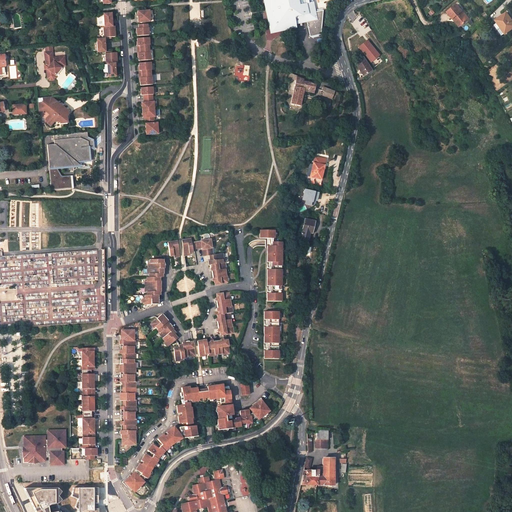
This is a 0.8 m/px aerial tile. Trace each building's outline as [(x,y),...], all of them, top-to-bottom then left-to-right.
[(314,1),(313,0),(263,0),(271,33),(297,28),(296,23),(307,21),(310,36),(320,34),(322,8),(316,10),(314,1)] [(458,4),(449,12),(454,18),(456,17),(462,25),(470,20),(458,4)] [(149,10),(138,11),(139,22),(150,21),(149,10)] [(112,13),(104,14),(105,27),(113,26),(112,13)] [(511,19),(507,13),(497,20),(506,33),(511,28),(511,19)] [(454,18),(460,27),(462,25),(456,17),(454,18)] [(148,28),(148,24),(139,25),(139,28),(137,28),(137,36),(149,35),(148,28)] [(105,27),(104,27),(105,39),(105,38),(109,38),(109,37),(116,37),(115,26),(113,26),(105,27)] [(98,39),(99,52),(106,51),(105,38),(105,39),(98,39)] [(149,38),(137,38),(138,46),(140,46),(140,49),(149,49),(149,45),(150,45),(149,38)] [(367,41),(359,47),(371,61),(379,55),(367,41)] [(149,49),(140,49),(141,53),(138,53),(139,61),(151,60),(150,52),(149,52),(149,49)] [(51,51),(44,52),(45,65),(47,65),(48,67),(47,69),(46,69),(47,78),(49,80),(53,80),(55,77),(54,74),(61,66),(64,65),(63,56),(52,57),(51,51)] [(106,52),(107,63),(108,63),(115,63),(117,63),(117,52),(110,53),(110,52),(106,52)] [(363,58),(355,63),(363,76),(371,70),(363,58)] [(150,62),(139,63),(140,71),(142,70),(142,74),(151,73),(150,70),(151,70),(150,62)] [(116,76),(115,63),(108,63),(109,76),(116,76)] [(151,73),(142,74),(142,78),(140,78),(141,85),(152,85),(151,77),(151,73)] [(296,80),(291,104),(300,106),(304,89),(307,90),(313,91),(315,84),(303,81),(304,79),(296,77),(296,80)] [(152,87),(141,88),(141,95),(143,95),(144,99),(152,98),(152,95),(153,95),(152,87)] [(334,91),(324,87),(323,88),(322,90),(324,91),(323,95),(331,98),(334,91)] [(37,98),(38,113),(41,113),(43,110),(43,108),(45,108),(51,113),(51,115),(49,115),(46,118),(47,123),(50,126),(53,122),(58,122),(58,123),(65,123),(64,115),(65,115),(66,115),(66,114),(66,113),(66,112),(65,111),(64,111),(61,112),(61,108),(60,101),(53,101),(53,96),(37,98)] [(152,102),(152,98),(144,99),(144,102),(142,102),(142,110),(154,109),(153,102),(152,102)] [(25,113),(25,104),(12,105),(12,114),(25,113)] [(154,109),(142,110),(142,118),(145,117),(145,121),(154,120),(153,117),(154,117),(154,109)] [(158,133),(157,122),(145,123),(146,134),(158,133)] [(57,168),(63,163),(66,167),(75,160),(73,159),(77,156),(79,159),(90,161),(89,146),(91,141),(88,140),(88,139),(88,132),(54,135),(54,137),(55,144),(47,145),(49,166),(49,172),(51,190),(72,189),(71,183),(69,176),(61,176),(57,168)] [(66,167),(79,165),(76,162),(90,161),(79,159),(77,156),(73,159),(75,160),(66,167)] [(314,157),(310,177),(321,179),(322,175),(322,176),(325,166),(322,165),(324,159),(314,157)] [(301,200),(306,201),(305,204),(315,207),(319,193),(305,188),(301,200)] [(304,219),(300,239),(307,241),(310,231),(311,231),(313,221),(304,219)] [(274,229),(260,229),(260,237),(274,238),(274,229)] [(182,240),(184,255),(190,254),(189,253),(193,252),(191,238),(182,240)] [(226,268),(225,261),(222,262),(221,258),(222,258),(222,252),(212,254),(211,247),(211,246),(210,238),(193,241),(195,248),(202,247),(203,255),(211,254),(211,259),(208,260),(208,264),(211,263),(211,267),(210,267),(211,271),(212,278),(212,281),(214,281),(214,285),(218,284),(221,284),(221,283),(228,282),(227,275),(225,275),(224,268),(226,268)] [(179,256),(176,241),(168,242),(170,256),(173,255),(174,257),(179,256)] [(281,241),(273,241),(273,244),(268,244),(268,260),(275,260),(275,268),(268,268),(268,284),(275,284),(275,291),(268,291),(268,299),(281,299),(281,241)] [(162,277),(161,271),(159,271),(159,268),(160,268),(160,265),(163,265),(163,259),(160,259),(160,255),(153,256),(153,259),(150,259),(150,263),(148,263),(148,268),(147,268),(147,274),(148,274),(149,277),(146,277),(146,281),(144,281),(144,292),(146,292),(146,296),(144,296),(144,299),(143,299),(143,304),(151,304),(158,304),(158,299),(157,299),(157,295),(159,295),(159,277),(162,277)] [(230,319),(230,312),(232,312),(231,305),(229,305),(229,298),(230,298),(229,292),(222,293),(215,293),(216,297),(215,298),(215,300),(216,300),(217,307),(216,307),(216,310),(218,310),(218,313),(216,313),(216,317),(215,318),(215,321),(216,321),(217,328),(216,328),(217,331),(218,331),(219,334),(232,332),(231,326),(230,326),(229,319),(230,319)] [(279,309),(265,309),(265,316),(270,316),(270,324),(265,323),(265,339),(270,339),(270,347),(265,347),(265,355),(279,355),(279,309)] [(158,333),(161,338),(163,341),(162,342),(166,347),(174,340),(171,335),(174,333),(172,330),(172,329),(170,327),(171,326),(169,323),(168,324),(164,318),(165,318),(161,313),(155,318),(155,319),(150,323),(153,327),(155,326),(157,329),(156,329),(159,333),(158,333)] [(133,382),(133,375),(135,375),(135,363),(133,363),(133,359),(135,359),(135,353),(133,353),(133,347),(135,347),(135,340),(133,340),(133,330),(120,330),(120,335),(121,335),(121,337),(119,337),(119,340),(118,341),(118,344),(121,344),(121,346),(119,346),(119,354),(122,354),(122,360),(119,360),(119,364),(121,364),(121,366),(119,366),(119,369),(118,369),(118,373),(121,373),(121,375),(119,375),(119,383),(123,383),(123,393),(119,393),(120,401),(123,401),(123,406),(119,407),(119,410),(122,410),(122,412),(119,412),(120,420),(122,420),(122,422),(120,422),(120,425),(123,425),(124,431),(120,431),(120,439),(122,439),(122,440),(120,441),(121,445),(125,445),(125,447),(129,446),(129,445),(134,445),(134,431),(135,431),(135,419),(134,419),(134,412),(135,412),(135,400),(134,400),(134,394),(135,394),(135,381),(133,382)] [(214,354),(221,353),(221,354),(228,353),(226,339),(222,340),(222,338),(219,339),(219,340),(212,341),(212,340),(209,340),(209,342),(206,342),(205,340),(200,341),(200,340),(196,340),(198,355),(203,355),(203,353),(207,353),(207,356),(214,355),(214,354)] [(181,354),(185,354),(185,355),(192,354),(190,341),(187,341),(186,340),(183,340),(184,342),(179,342),(180,344),(176,344),(176,349),(171,349),(172,360),(178,359),(178,357),(182,357),(181,354)] [(89,348),(80,348),(80,351),(79,351),(79,359),(91,359),(91,351),(89,351),(89,348)] [(91,359),(79,359),(79,367),(80,367),(80,370),(89,370),(89,366),(91,366),(91,359)] [(89,374),(89,370),(80,370),(80,374),(80,381),(92,381),(91,374),(89,374)] [(92,389),(92,381),(80,381),(80,389),(81,389),(81,392),(89,392),(89,389),(92,389)] [(207,389),(197,391),(196,385),(181,388),(182,393),(181,393),(181,396),(183,396),(183,401),(187,400),(191,399),(192,401),(219,397),(220,403),(232,401),(230,389),(229,389),(223,390),(223,387),(222,383),(214,384),(214,382),(206,383),(207,389)] [(240,384),(242,395),(249,394),(247,383),(240,384)] [(90,396),(89,392),(81,392),(81,396),(80,396),(80,404),(92,403),(92,396),(90,396)] [(246,423),(254,421),(254,419),(259,415),(260,416),(264,412),(266,414),(269,411),(268,410),(270,407),(262,398),(252,406),(255,410),(254,410),(251,411),(250,408),(243,409),(244,415),(236,417),(236,418),(233,419),(230,420),(227,420),(227,415),(229,415),(234,414),(233,405),(225,406),(225,405),(218,406),(218,411),(219,418),(218,418),(220,430),(234,428),(234,426),(244,424),(243,421),(245,421),(246,423)] [(181,425),(189,423),(189,425),(194,424),(193,421),(194,420),(192,405),(190,405),(190,402),(188,402),(185,403),(185,405),(183,406),(178,406),(179,414),(182,414),(182,417),(180,417),(181,425)] [(92,411),(92,403),(80,404),(80,411),(81,411),(81,415),(90,415),(90,411),(92,411)] [(90,418),(90,415),(81,415),(81,418),(80,418),(80,426),(92,426),(92,418),(90,418)] [(92,433),(92,426),(80,426),(80,433),(81,433),(81,437),(90,437),(90,433),(92,433)] [(134,474),(125,483),(134,492),(136,490),(138,491),(141,488),(140,487),(144,483),(142,481),(146,478),(148,479),(152,472),(151,471),(153,467),(154,468),(159,460),(158,459),(159,457),(160,458),(165,451),(172,447),(171,446),(175,443),(176,444),(183,439),(182,438),(185,437),(185,439),(198,437),(197,426),(180,428),(177,431),(178,432),(176,434),(172,429),(167,433),(170,438),(168,439),(164,435),(158,439),(161,444),(159,446),(157,449),(153,445),(148,451),(152,455),(151,456),(151,458),(146,455),(142,462),(143,463),(142,465),(140,465),(137,471),(142,474),(142,476),(138,474),(137,476),(134,474)] [(327,430),(317,429),(317,434),(324,434),(324,439),(326,440),(327,430)] [(47,441),(44,441),(44,437),(36,437),(23,437),(23,448),(22,448),(22,453),(22,458),(24,458),(24,460),(26,462),(28,462),(28,463),(33,464),(38,463),(38,462),(45,462),(45,458),(49,458),(50,465),(63,465),(63,452),(61,452),(61,448),(65,448),(65,440),(65,430),(64,430),(47,431),(47,437),(47,441)] [(317,434),(316,448),(327,448),(328,440),(326,440),(324,439),(324,434),(317,434)] [(92,444),(92,437),(90,437),(81,437),(81,444),(81,448),(83,448),(90,448),(90,444),(92,444)] [(84,459),(92,459),(92,455),(95,455),(95,448),(90,448),(83,448),(83,456),(84,459)] [(300,484),(333,485),(333,458),(323,458),(323,466),(317,467),(317,470),(304,470),(300,484)] [(236,511),(232,511),(226,511),(222,495),(227,494),(225,486),(220,487),(218,480),(223,478),(221,469),(212,472),(214,480),(209,481),(208,476),(197,479),(198,484),(191,486),(193,494),(188,496),(189,502),(180,504),(182,511),(236,511)] [(240,477),(242,495),(249,495),(247,477),(240,477)] [(99,503),(99,487),(74,488),(72,496),(78,499),(76,507),(79,510),(79,511),(98,511),(99,508),(95,508),(95,503),(99,503)] [(59,488),(23,488),(35,511),(61,511),(58,511),(58,504),(62,500),(59,496),(63,492),(59,488)]
